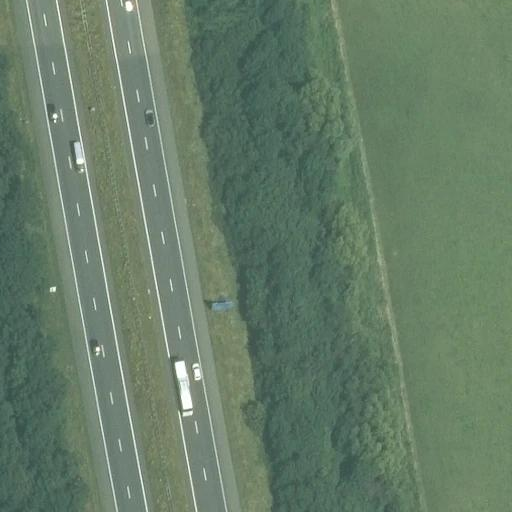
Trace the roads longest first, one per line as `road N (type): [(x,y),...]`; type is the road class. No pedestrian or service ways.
road 1 (motorway): [(41,0),(133,511)]
road 2 (motorway): [(213,511),(122,0)]
